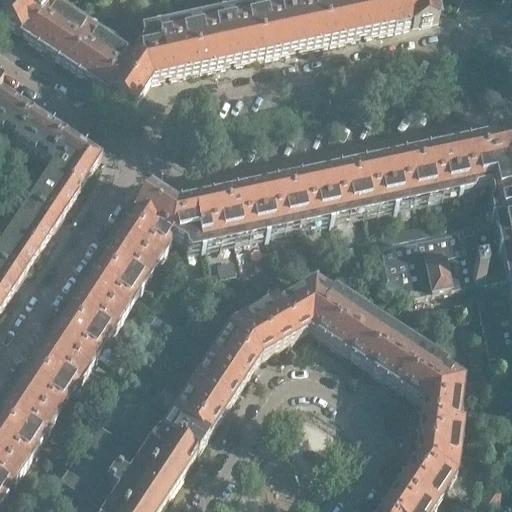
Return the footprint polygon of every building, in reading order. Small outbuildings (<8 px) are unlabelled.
[(26,45),(48,12),(58,0),(20,0),(0,22),(0,23),(19,41),(20,41),(26,45)] [(110,9),(115,2),(112,0),(104,0),(102,4),(110,9)] [(361,44),(351,0),(348,0),(319,6),(329,51),(361,44)] [(394,37),(386,0),(376,0),(369,2),(368,0),(351,0),(361,44),(394,37)] [(437,28),(432,8),(430,0),(386,0),(394,37),(437,28)] [(163,10),(161,1),(152,4),(154,13),(163,10)] [(118,14),(123,7),(115,2),(110,9),(118,14)] [(105,17),(110,9),(102,4),(97,12),(105,17)] [(154,13),(152,4),(143,7),(145,15),(154,13)] [(329,51),(319,6),(287,13),(296,58),(329,51)] [(113,22),(118,14),(110,9),(105,17),(113,22)] [(47,59),(72,22),(63,16),(61,20),(48,12),(26,45),(47,59)] [(296,58),(287,13),(254,20),(264,65),(296,58)] [(264,65),(254,20),(222,27),(231,72),(264,65)] [(68,73),(90,39),(77,31),(80,27),(72,22),(47,59),(68,73)] [(231,72),(222,27),(189,34),(199,79),(231,72)] [(199,79),(189,34),(157,41),(166,86),(199,79)] [(89,87),(114,50),(105,44),(103,48),(90,39),(68,73),(89,87)] [(166,86),(157,41),(142,44),(143,51),(132,67),(120,59),(122,55),(114,50),(89,87),(132,115),(150,89),(166,86)] [(13,148),(31,120),(0,99),(0,140),(13,148)] [(45,170),(64,142),(31,120),(13,148),(10,151),(31,165),(33,161),(45,170)] [(77,200),(100,165),(64,142),(45,170),(43,173),(50,178),(45,186),(59,195),(62,190),(77,200)] [(511,189),(511,143),(479,150),(488,188),(495,193),(511,189)] [(488,188),(479,150),(447,157),(457,201),(475,198),(474,191),(488,188)] [(457,201),(447,157),(415,164),(425,208),(457,201)] [(425,208),(415,164),(383,170),(393,215),(425,208)] [(393,215),(383,170),(351,177),(361,222),(393,215)] [(361,222),(351,177),(319,184),(329,229),(361,222)] [(329,229),(319,184),(287,191),(296,235),(329,229)] [(57,231),(77,200),(62,190),(59,195),(45,186),(33,203),(29,200),(23,209),(57,231)] [(511,189),(495,193),(498,205),(489,207),(494,228),(483,230),(483,231),(474,232),(464,235),(454,237),(410,246),(400,248),(390,251),(370,255),(372,264),(378,291),(405,308),(425,304),(425,303),(430,302),(430,303),(449,299),(449,298),(506,286),(509,301),(476,309),(488,366),(511,361),(511,189)] [(296,235),(287,191),(255,198),(264,242),(296,235)] [(200,256),(191,211),(175,215),(150,198),(134,222),(169,245),(183,253),(184,259),(200,256)] [(264,242),(255,198),(223,204),(232,249),(264,242)] [(232,249),(223,204),(191,211),(200,256),(232,249)] [(38,259),(57,231),(23,209),(18,217),(22,220),(9,240),(38,259)] [(162,256),(169,245),(134,222),(117,247),(157,273),(166,259),(162,256)] [(483,230),(482,223),(472,225),(474,232),(483,231),(483,230)] [(474,232),(472,225),(462,227),(464,235),(474,232)] [(464,235),(462,227),(452,229),(454,237),(464,235)] [(410,246),(408,238),(398,241),(400,248),(410,246)] [(0,275),(19,288),(38,259),(9,240),(0,254),(0,275)] [(400,248),(398,241),(388,243),(390,251),(400,248)] [(157,273),(117,247),(100,273),(136,296),(143,285),(147,287),(157,273)] [(345,260),(344,252),(334,255),(336,262),(345,260)] [(336,262),(334,255),(324,257),(326,264),(336,262)] [(372,264),(370,255),(362,257),(364,265),(372,264)] [(364,265),(362,257),(353,258),(355,267),(364,265)] [(281,274),(280,266),(270,268),(271,276),(281,274)] [(271,276),(270,268),(260,270),(262,278),(266,277),(271,276)] [(128,308),(136,296),(100,273),(83,299),(123,325),(132,311),(128,308)] [(0,315),(0,316),(19,288),(0,275),(0,315)] [(266,277),(262,278),(257,279),(259,288),(268,286),(266,277)] [(217,287),(215,280),(206,282),(207,289),(217,287)] [(207,289),(206,282),(196,284),(198,292),(207,289)] [(181,295),(179,287),(170,289),(171,297),(181,295)] [(171,297),(170,289),(165,290),(159,300),(166,305),(171,297)] [(381,305),(386,298),(378,293),(373,300),(381,305)] [(400,351),(383,340),(373,333),(375,329),(368,325),(361,320),(359,323),(340,311),(342,308),(333,302),(331,305),(316,296),(277,319),(294,348),(309,339),(385,389),(410,352),(403,347),(400,351)] [(388,310),(393,303),(386,298),(381,305),(388,310)] [(123,325),(83,299),(67,325),(102,348),(109,336),(113,339),(123,325)] [(168,318),(174,310),(166,305),(161,313),(168,318)] [(471,325),(468,311),(454,314),(457,328),(471,325)] [(294,348),(277,319),(273,312),(262,319),(263,321),(253,328),(272,361),(294,348)] [(163,327),(168,318),(161,313),(155,322),(163,327)] [(441,326),(439,317),(430,319),(432,327),(441,326)] [(432,327),(430,319),(421,320),(423,329),(432,327)] [(94,359),(102,348),(67,325),(50,350),(89,376),(98,362),(94,359)] [(144,339),(149,330),(142,325),(136,334),(144,339)] [(272,361),(253,328),(227,343),(220,352),(254,375),(258,368),(272,361)] [(138,347),(144,339),(136,334),(131,342),(138,347)] [(139,363),(144,354),(137,349),(131,358),(139,363)] [(478,359),(476,349),(467,351),(469,361),(478,359)] [(89,376),(50,350),(33,376),(68,399),(75,388),(79,390),(89,376)] [(239,397),(254,375),(220,352),(213,364),(209,362),(202,373),(206,375),(239,397)] [(403,401),(425,367),(415,360),(417,357),(410,352),(385,389),(403,401)] [(133,371),(139,363),(131,358),(126,366),(133,371)] [(481,368),(478,359),(469,361),(471,370),(481,368)] [(451,434),(457,388),(442,379),(445,375),(436,369),(434,373),(425,367),(403,401),(420,412),(418,430),(451,434)] [(225,419),(239,397),(206,375),(198,386),(195,384),(188,395),(225,419)] [(60,411),(68,399),(33,376),(16,402),(55,428),(64,414),(60,411)] [(110,390),(116,382),(108,377),(103,385),(110,390)] [(105,399),(110,390),(103,385),(97,394),(105,399)] [(505,396),(503,387),(493,389),(495,399),(505,396)] [(225,419),(188,395),(181,406),(184,408),(176,419),(210,441),(225,419)] [(507,406),(505,396),(495,399),(497,408),(507,406)] [(55,428),(16,402),(0,425),(0,428),(34,451),(41,439),(46,442),(55,428)] [(210,441),(176,419),(173,417),(166,428),(169,430),(162,442),(195,464),(210,441)] [(26,462),(34,451),(0,428),(0,465),(21,479),(30,465),(26,462)] [(76,442),(82,433),(74,428),(69,437),(76,442)] [(459,434),(451,434),(418,430),(415,455),(453,460),(454,447),(457,448),(459,434)] [(163,511),(195,464),(162,442),(153,443),(126,484),(118,479),(127,466),(119,461),(124,453),(95,434),(58,490),(88,509),(93,501),(101,506),(109,493),(117,499),(107,511),(163,511)] [(71,450),(76,442),(69,437),(63,445),(71,450)] [(500,461),(498,451),(488,453),(490,463),(500,461)] [(449,489),(453,460),(415,455),(413,471),(409,477),(443,499),(449,489)] [(502,470),(500,461),(490,463),(492,472),(502,470)] [(21,479),(0,465),(0,502),(8,491),(12,494),(21,479)] [(434,511),(443,499),(409,477),(394,499),(413,511),(434,511)] [(42,493),(48,485),(40,480),(35,488),(42,493)] [(37,502),(42,493),(35,488),(29,497),(37,502)] [(494,511),(502,501),(489,492),(476,511),(494,511)] [(413,511),(394,499),(386,511),(413,511)]
